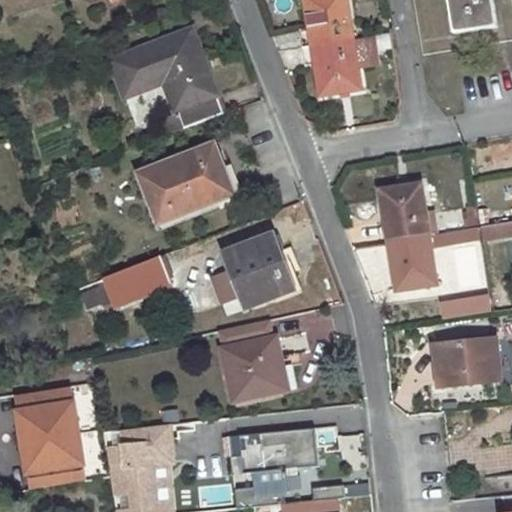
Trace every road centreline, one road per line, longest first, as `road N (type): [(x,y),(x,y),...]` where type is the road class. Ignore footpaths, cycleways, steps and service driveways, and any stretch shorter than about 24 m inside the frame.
road 1 (residential): [(383,511),(366,321),(301,155)]
road 2 (residential): [(301,155),(237,0)]
road 3 (residential): [(395,0),(418,134)]
